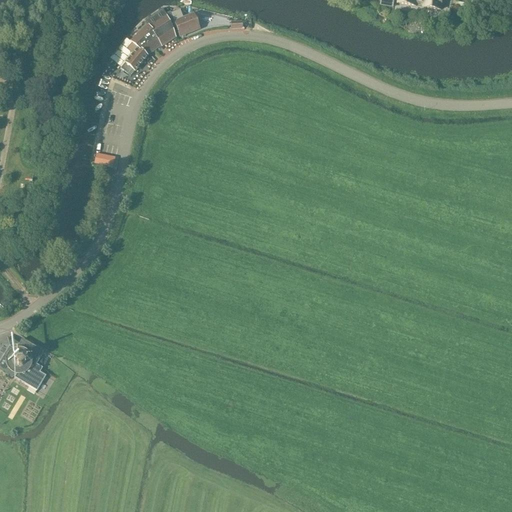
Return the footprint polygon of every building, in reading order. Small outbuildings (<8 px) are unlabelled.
[(399,0),(399,5),(418,8),(418,6),(422,6),(422,9),(441,11),(442,0),(399,0)] [(171,15),(166,17),(168,21),(169,25),(174,23),(173,23),(174,23),(171,15)] [(179,37),(199,30),(193,15),(174,23),(173,23),(174,23),(179,37)] [(126,38),(108,60),(120,69),(127,75),(131,70),(134,72),(146,57),(146,56),(160,46),(161,47),(175,38),(169,25),(168,21),(166,17),(149,28),(147,25),(130,42),(126,38)] [(110,147),(108,154),(116,156),(118,149),(110,147)] [(115,158),(95,154),(93,164),(113,168),(115,158)] [(0,371),(13,379),(14,378),(25,384),(36,391),(45,377),(40,373),(42,369),(36,365),(38,362),(44,353),(22,339),(19,345),(7,338),(1,347),(0,346),(0,371)]
